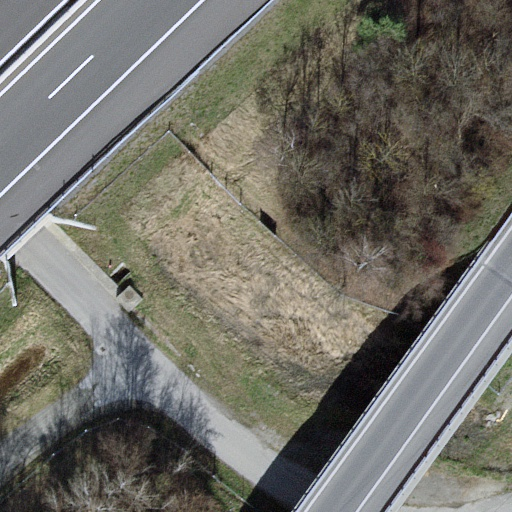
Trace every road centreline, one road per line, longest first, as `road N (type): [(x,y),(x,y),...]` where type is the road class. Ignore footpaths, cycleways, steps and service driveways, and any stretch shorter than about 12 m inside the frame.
road 1 (track): [(0,209),(230,439),(277,477),(345,511)]
road 2 (motorway): [(331,511),(511,263)]
road 3 (motorway): [(0,148),(153,0)]
road 4 (track): [(151,363),(0,484)]
